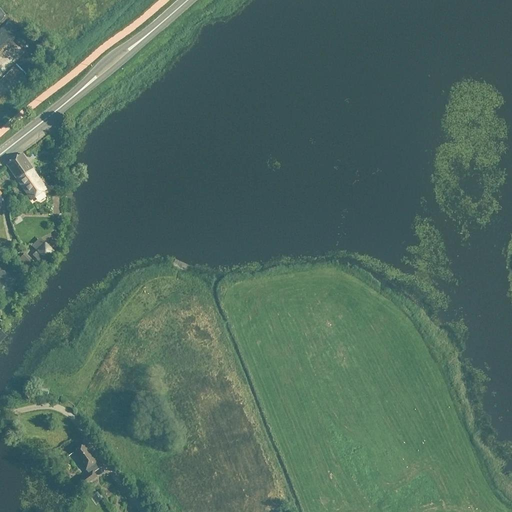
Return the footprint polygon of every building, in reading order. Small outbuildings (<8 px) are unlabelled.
[(7,19),(0,26),(0,47),(17,29),(7,19)] [(18,38),(0,54),(0,61),(6,68),(27,48),(18,38)] [(16,180),(31,170),(21,155),(6,166),(16,180)] [(31,170),(16,180),(18,183),(31,201),(46,191),(31,170)] [(0,252),(3,258),(12,254),(8,245),(3,248),(4,248),(0,249),(0,252)] [(0,264),(0,290),(7,294),(12,287),(13,287),(19,276),(0,264)] [(73,453),(85,471),(88,475),(83,479),(84,479),(79,483),(82,488),(96,478),(93,474),(98,470),(94,465),(97,463),(84,445),(73,453)]
